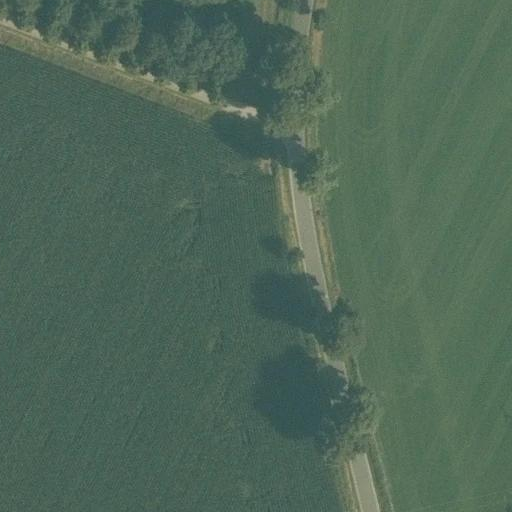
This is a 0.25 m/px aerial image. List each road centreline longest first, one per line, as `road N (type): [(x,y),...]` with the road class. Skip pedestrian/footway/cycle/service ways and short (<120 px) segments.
road 1 (tertiary): [(372,511),(308,246),(293,129)]
road 2 (unclassified): [(293,129),(0,17)]
road 3 (tertiary): [(293,129),(303,0)]
